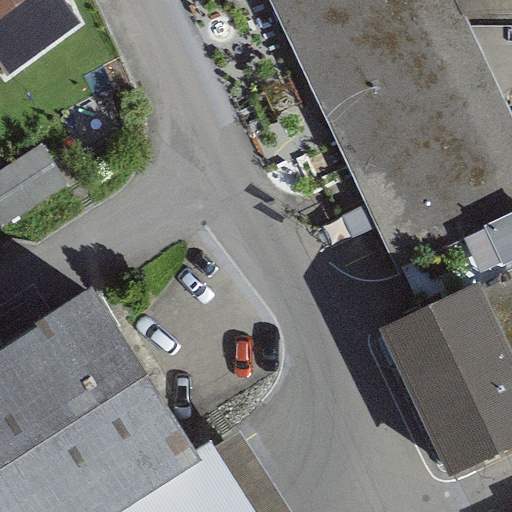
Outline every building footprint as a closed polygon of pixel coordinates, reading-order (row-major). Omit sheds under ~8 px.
[(0,0),(0,24),(36,0),(0,0)] [(267,0),(395,275),(511,214),(511,118),(453,0),(267,0)] [(68,189),(43,152),(0,180),(0,215),(9,229),(68,189)] [(511,267),(398,317),(460,470),(511,449),(511,267)] [(198,451),(91,285),(0,343),(0,511),(267,511),(219,438),(198,451)]
